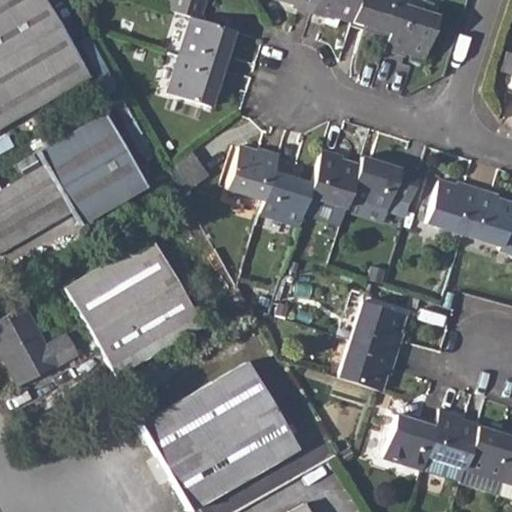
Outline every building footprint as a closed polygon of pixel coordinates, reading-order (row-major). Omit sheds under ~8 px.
[(40,0),(0,0),(0,125),(85,76),(40,0)] [(167,0),(165,10),(189,17),(200,20),(206,0),(167,0)] [(291,7),(309,14),(313,0),(276,0),(291,5),(291,7)] [(313,0),(309,14),(330,20),(332,17),(349,22),(356,0),(313,0)] [(356,0),(349,22),(365,27),(363,31),(386,38),(397,0),(356,0)] [(397,0),(386,38),(382,51),(402,57),(403,55),(421,60),(436,15),(422,11),(425,0),(397,0)] [(189,17),(177,55),(225,70),(232,50),(227,48),(233,30),(200,20),(189,17)] [(225,70),(177,55),(165,93),(209,107),(214,89),(218,91),(225,70)] [(0,190),(0,248),(68,210),(77,225),(144,186),(101,112),(34,151),(43,166),(0,190)] [(224,188),(262,201),(273,167),(277,153),(257,147),(256,150),(237,145),(224,188)] [(305,195),(300,212),(338,225),(346,200),(357,163),(340,158),(341,154),(320,148),(310,182),(305,195)] [(357,163),(346,200),(384,212),(389,197),(408,204),(418,169),(378,157),(377,161),(359,155),(357,163)] [(262,201),(257,216),(295,227),(300,212),(305,195),(310,182),(293,176),(293,173),(273,167),(262,201)] [(422,223),(460,235),(475,187),(454,181),(454,184),(436,178),(422,223)] [(475,187),(460,235),(499,248),(498,253),(511,259),(511,258),(511,203),(495,198),(496,194),(475,187)] [(149,238),(62,288),(112,375),(199,324),(149,238)] [(360,301),(348,340),(395,355),(401,334),(398,333),(403,316),(360,301)] [(20,305),(0,316),(0,356),(17,386),(75,353),(63,333),(43,344),(20,305)] [(348,340),(336,377),(380,392),(386,374),(389,374),(395,355),(348,340)] [(243,362),(136,424),(186,511),(187,511),(296,450),(243,362)] [(434,420),(422,458),(460,469),(475,424),(457,418),(458,414),(438,408),(434,420)] [(380,458),(418,470),(422,458),(434,420),(414,415),(413,418),(394,413),(380,458)] [(460,469),(455,486),(494,497),(511,441),(511,431),(495,427),(495,430),(475,424),(460,469)] [(511,441),(494,497),(511,502),(511,441)] [(306,511),(302,503),(286,511),(306,511)]
